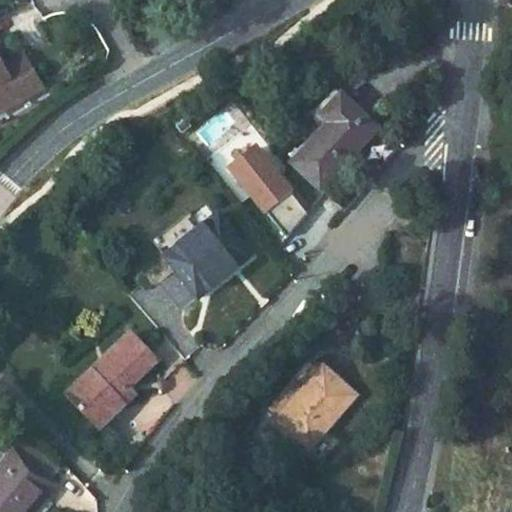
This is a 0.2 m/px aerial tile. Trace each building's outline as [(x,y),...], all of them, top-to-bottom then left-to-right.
[(0,100),(6,110),(44,89),(25,55),(0,69),(0,100)] [(351,131),(314,164),(342,194),(398,142),(365,106),(345,124),(351,131)] [(218,213),(169,256),(208,300),(255,256),(218,213)] [(128,338),(60,398),(91,435),(119,412),(111,404),(122,394),(153,368),(128,338)] [(306,385),(275,418),(309,450),(358,396),(325,365),(306,385)] [(297,377),(266,411),(275,418),(306,385),(297,377)] [(122,394),(111,404),(119,412),(130,402),(122,394)] [(66,475),(31,438),(0,468),(0,511),(33,511),(50,496),(47,492),(66,475)] [(200,458),(191,481),(213,490),(223,467),(200,458)]
